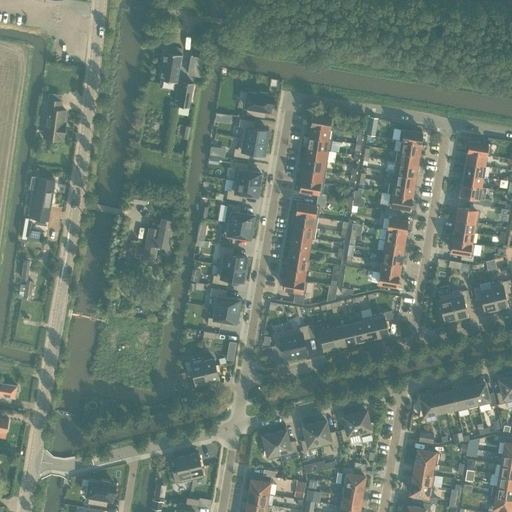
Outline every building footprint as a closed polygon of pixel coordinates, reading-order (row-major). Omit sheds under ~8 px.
[(166,52),(161,80),(179,83),(183,55),(166,52)] [(200,71),(203,57),(192,56),(190,69),(193,70),(192,76),(203,78),(204,72),(200,71)] [(178,105),(190,107),(194,83),(182,81),(178,105)] [(248,92),(246,107),(248,107),(247,114),(265,117),(266,110),(271,111),(272,106),(273,106),(274,96),(268,95),(269,93),(260,92),(260,94),(248,92)] [(44,138),(62,140),(63,138),(64,138),(66,127),(64,127),(65,123),(66,123),(65,122),(66,110),(61,110),(62,101),(48,99),(47,108),(48,108),(44,138)] [(335,117),(314,114),(312,125),(333,129),(335,117)] [(368,135),(373,136),(376,137),(378,119),(371,117),(369,130),(368,135)] [(241,119),(240,126),(243,126),(241,138),(267,142),(267,141),(269,130),(254,128),(255,121),(241,119)] [(335,129),(312,125),(310,136),(328,139),(333,140),(335,129)] [(421,144),(423,132),(401,129),(399,140),(403,141),(421,144)] [(310,136),(308,147),(330,150),(331,150),(333,140),(328,139),(310,136)] [(236,148),(235,155),(249,158),(250,151),(265,154),(267,143),(267,142),(241,138),(239,149),(236,148)] [(490,155),(492,144),(470,140),(468,152),(486,155),(490,155)] [(419,154),(421,144),(403,141),(401,151),(419,154)] [(330,150),(308,147),(306,157),(328,161),(330,150)] [(419,154),(401,151),(398,150),(396,161),(418,164),(419,154)] [(485,165),(486,155),(468,152),(467,162),(485,165)] [(328,161),(306,157),(305,168),(326,172),(328,161)] [(416,176),(418,164),(396,161),(394,172),(398,173),(416,176)] [(236,169),(234,180),(260,184),(260,183),(262,172),(247,170),(248,164),(236,162),(234,168),(236,169)] [(483,175),(485,165),(467,162),(465,172),(483,175)] [(326,172),(305,168),(303,179),(324,182),(326,172)] [(481,188),(483,175),(465,172),(463,185),(481,188)] [(414,186),(416,176),(398,173),(396,184),(414,186)] [(49,220),(56,180),(33,176),(31,188),(37,189),(32,217),(33,217),(33,220),(38,221),(37,225),(47,227),(48,219),(49,220)] [(324,182),(303,179),(301,190),(319,193),(322,194),(322,193),(324,182)] [(229,190),(227,198),(242,200),(243,194),(260,196),(261,189),(259,188),(259,185),(260,185),(260,184),(234,180),(232,191),(229,190)] [(390,183),(388,193),(391,193),(394,194),(412,196),(414,186),(396,184),(390,183)] [(471,203),(483,205),(490,206),(492,200),(479,198),(481,188),(463,185),(461,195),(470,197),(469,203),(471,203)] [(354,197),(353,205),(362,207),(363,200),(362,198),(364,189),(359,188),(358,191),(355,190),(354,197)] [(150,196),(133,193),(131,202),(148,205),(150,196)] [(412,196),(394,194),(391,193),(389,205),(399,206),(410,208),(412,196)] [(317,205),(299,202),(297,213),(318,217),(320,206),(317,205)] [(482,211),(483,205),(471,203),(470,209),(459,207),(457,218),(475,221),(478,222),(480,210),(482,211)] [(226,221),(225,222),(227,223),(227,222),(253,226),(253,225),(254,215),(240,212),(241,206),(228,204),(228,205),(226,221)] [(387,204),(386,211),(398,213),(399,206),(389,205),(387,204)] [(201,205),(199,217),(206,218),(208,207),(201,205)] [(397,218),(398,213),(386,211),(385,217),(390,218),(388,228),(406,231),(408,220),(397,218)] [(169,219),(162,217),(160,229),(149,227),(144,255),(155,257),(157,247),(159,247),(160,246),(169,248),(175,214),(170,213),(169,219)] [(318,217),(297,213),(295,224),(317,228),(318,217)] [(473,232),(475,221),(457,218),(456,229),(473,232)] [(222,233),(220,240),(235,242),(236,236),(250,238),(252,227),(253,227),(253,226),(227,222),(227,223),(225,233),(222,233)] [(317,228),(295,224),(293,235),(315,238),(317,228)] [(405,241),(406,231),(388,228),(387,238),(405,241)] [(472,243),(473,232),(456,229),(454,240),(472,243)] [(24,230),(23,240),(30,241),(31,236),(31,231),(28,230),(24,230)] [(315,238),(293,235),(292,245),(309,248),(311,238),(315,239),(315,238)] [(403,253),(405,241),(387,238),(385,250),(403,253)] [(475,243),(472,243),(454,240),(452,251),(463,253),(462,259),(473,260),(474,254),(473,254),(475,243)] [(309,248),(292,245),(290,256),(311,260),(311,259),(308,259),(309,248)] [(222,253),(220,264),(246,269),(246,268),(247,257),(233,254),(234,248),(221,246),(220,253),(222,253)] [(507,249),(499,247),(498,255),(505,256),(507,249)] [(403,253),(385,250),(380,249),(378,260),(379,260),(401,263),(403,253)] [(311,260),(290,256),(288,267),(309,270),(311,260)] [(24,260),(22,279),(28,279),(30,260),(24,260)] [(399,275),(401,263),(379,260),(378,271),(381,272),(399,275)] [(341,265),(334,263),(332,274),(340,275),(341,265)] [(215,275),(213,282),(228,284),(229,278),(243,280),(245,270),(246,269),(220,264),(218,276),(215,275)] [(309,270),(288,267),(286,277),(308,281),(304,280),(306,270),(309,270)] [(397,286),(399,275),(381,272),(379,283),(397,286)] [(154,296),(160,281),(138,274),(133,288),(154,296)] [(308,281),(286,277),(284,289),(306,292),(308,281)] [(31,300),(34,281),(27,280),(26,284),(21,283),(19,297),(24,298),(24,299),(31,300)] [(505,293),(511,292),(508,280),(492,284),(497,307),(508,305),(505,293)] [(485,310),(497,307),(492,284),(474,288),(477,300),(483,299),(485,310)] [(212,288),(211,295),(214,295),(212,307),(216,308),(217,307),(239,311),(239,310),(238,310),(240,299),(226,297),(227,290),(212,288)] [(468,290),(462,291),(462,289),(450,292),(457,317),(468,314),(465,303),(471,301),(468,290)] [(445,320),(457,317),(450,292),(439,295),(442,307),(440,308),(442,313),(443,312),(445,320)] [(209,317),(208,324),(221,326),(222,320),(236,323),(238,312),(239,311),(217,307),(216,308),(215,318),(209,317)] [(392,310),(384,312),(385,316),(386,320),(393,318),(392,310)] [(384,312),(373,315),(378,336),(389,333),(388,328),(391,327),(389,320),(386,321),(386,320),(385,316),(384,312)] [(373,315),(362,317),(367,338),(378,336),(373,315)] [(363,321),(353,323),(357,341),(367,338),(362,317),(363,321)] [(353,323),(342,326),(346,343),(357,341),(353,323)] [(312,324),(291,329),(292,334),(297,355),(307,353),(304,339),(310,337),(315,336),(313,326),(312,324)] [(336,346),(332,328),(320,331),(319,324),(313,326),(315,336),(316,338),(322,337),(325,348),(336,346)] [(342,326),(332,328),(336,346),(346,343),(342,326)] [(291,329),(273,333),(276,346),(282,344),(285,358),(297,355),(292,334),(291,329)] [(194,372),(197,384),(208,381),(202,357),(191,360),(185,362),(188,373),(194,372)] [(202,357),(208,381),(219,378),(218,371),(220,371),(218,365),(216,366),(215,358),(203,361),(202,357)] [(177,382),(181,383),(187,381),(185,373),(178,375),(177,382)] [(511,376),(500,379),(503,391),(497,392),(500,404),(511,400),(511,376)] [(18,386),(2,383),(0,382),(0,395),(0,396),(0,395),(15,398),(18,386)] [(485,383),(474,385),(479,406),(489,403),(490,407),(497,405),(494,392),(488,394),(485,383)] [(474,385),(464,388),(468,408),(479,406),(474,385)] [(458,411),(468,408),(464,388),(453,390),(457,407),(458,411)] [(447,410),(457,407),(453,390),(443,393),(447,410)] [(432,395),(430,396),(429,393),(423,395),(423,397),(421,398),(423,409),(421,409),(420,416),(436,412),(432,395)] [(436,412),(447,410),(443,393),(432,395),(436,412)] [(374,422),(370,423),(367,411),(356,413),(361,434),(360,434),(361,437),(372,434),(371,429),(374,428),(374,422)] [(350,437),(360,434),(361,434),(356,413),(344,416),(347,428),(341,429),(344,441),(350,439),(350,437)] [(0,436),(7,438),(7,432),(9,425),(10,418),(0,416),(0,436)] [(327,420),(315,423),(321,446),(332,444),(333,448),(339,446),(335,431),(329,432),(327,420)] [(315,423),(304,426),(307,438),(301,439),(304,450),(321,446),(315,423)] [(287,430),(275,432),(281,456),(298,452),(295,440),(289,442),(287,430)] [(281,456),(275,432),(264,435),(267,449),(265,450),(264,456),(268,455),(269,459),(281,456)] [(421,432),(420,440),(433,442),(434,434),(421,432)] [(465,441),(464,436),(463,432),(453,435),(455,443),(465,441)] [(504,453),(511,454),(511,442),(508,442),(509,437),(501,435),(500,442),(506,443),(504,453)] [(478,449),(480,438),(476,439),(470,440),(468,442),(468,447),(478,449)] [(477,456),(478,449),(468,447),(466,455),(477,456)] [(437,465),(439,453),(419,449),(417,461),(434,464),(437,465)] [(199,452),(187,455),(193,479),(204,477),(202,465),(204,465),(202,459),(200,460),(199,452)] [(511,465),(511,454),(504,453),(502,464),(511,465)] [(187,455),(176,458),(179,470),(173,471),(176,483),(181,481),(182,482),(193,479),(187,455)] [(338,467),(337,461),(325,463),(326,470),(338,467)] [(432,474),(434,464),(417,461),(415,472),(432,474)] [(356,462),(354,468),(356,468),(366,470),(367,464),(356,462)] [(511,476),(511,465),(502,464),(500,475),(511,476)] [(319,465),(305,468),(306,473),(320,470),(319,465)] [(344,466),(341,484),(346,485),(363,488),(365,476),(355,474),(356,468),(354,468),(344,466)] [(476,471),(472,470),(467,469),(465,481),(474,482),(476,471)] [(436,475),(432,474),(415,472),(413,482),(430,485),(434,486),(436,475)] [(511,487),(511,476),(500,475),(498,485),(511,487)] [(270,482),(252,479),(250,491),(268,494),(270,482)] [(317,480),(310,479),(309,489),(316,490),(317,480)] [(90,481),(88,495),(90,496),(89,503),(107,506),(108,499),(112,499),(113,500),(114,494),(115,495),(116,485),(110,484),(110,482),(102,481),(102,482),(90,481)] [(295,498),(299,499),(303,500),(306,486),(306,482),(297,481),(297,486),(295,498)] [(434,486),(430,485),(413,482),(411,494),(423,496),(428,497),(432,497),(434,486)] [(362,498),(363,488),(346,485),(345,495),(344,495),(362,498)] [(497,496),(511,498),(511,487),(498,485),(493,485),(492,495),(493,495),(497,496)] [(268,494),(250,491),(249,501),(270,505),(267,504),(268,494)] [(453,491),(452,497),(459,499),(460,492),(453,491)] [(344,495),(345,495),(341,494),(339,505),(360,509),(362,498),(344,495)] [(511,498),(497,496),(493,495),(491,506),(489,506),(488,511),(500,511),(501,509),(511,510),(511,508),(511,498)] [(154,501),(153,509),(161,510),(162,502),(154,501)] [(268,511),(270,505),(249,501),(247,511),(268,511)]
